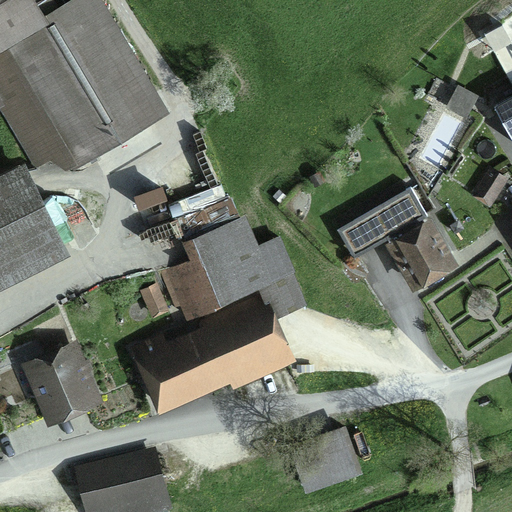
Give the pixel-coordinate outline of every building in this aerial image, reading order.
[(0,0),(0,53),(39,30),(19,0),(0,0)] [(90,0),(39,30),(0,53),(0,102),(36,165),(68,167),(160,112),(92,0),(90,0)] [(511,98),(497,106),(510,134),(511,133),(511,98)] [(491,206),(506,183),(492,173),(477,196),(491,206)] [(0,187),(0,278),(55,252),(19,178),(0,187)] [(448,267),(422,222),(386,243),(413,288),(448,267)] [(264,307),(269,320),(302,307),(276,243),(255,252),(243,223),(182,247),(190,267),(165,277),(190,337),(264,307)] [(136,358),(156,409),(284,358),(269,320),(264,307),(190,337),(136,358)] [(73,354),(28,372),(48,420),(92,401),(73,354)] [(344,432),(289,449),(304,494),(358,477),(344,432)] [(135,511),(160,507),(150,460),(77,475),(85,511),(135,511)]
